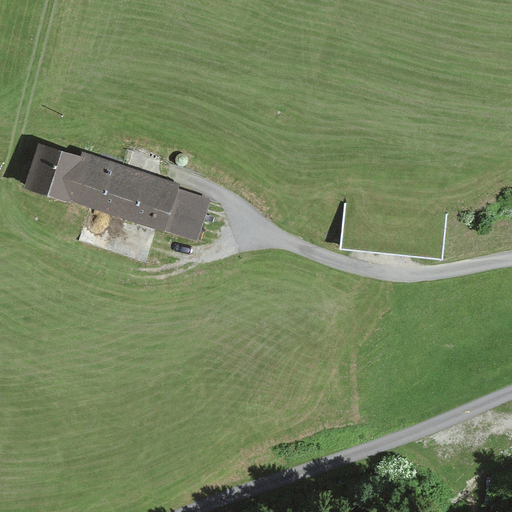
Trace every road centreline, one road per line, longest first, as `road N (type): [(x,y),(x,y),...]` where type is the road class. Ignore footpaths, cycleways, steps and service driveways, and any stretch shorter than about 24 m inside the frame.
road 1 (track): [(264,230),(155,274),(53,241),(15,216),(8,185),(53,0)]
road 2 (track): [(511,262),(428,274),(379,268),(239,222)]
road 3 (track): [(194,511),(424,429)]
